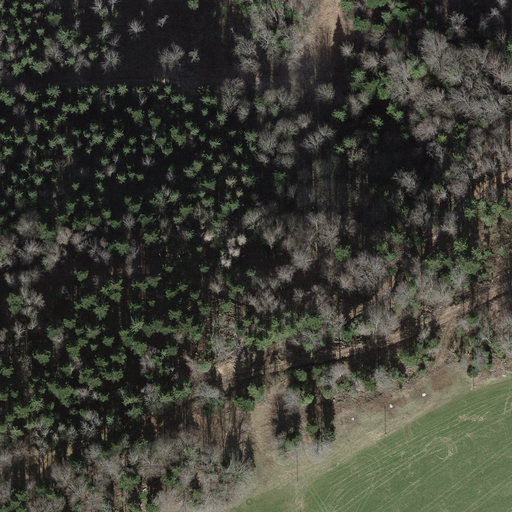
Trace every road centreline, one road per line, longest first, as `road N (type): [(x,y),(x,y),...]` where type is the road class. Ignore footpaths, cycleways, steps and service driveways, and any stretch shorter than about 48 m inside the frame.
road 1 (track): [(511,169),(456,208),(366,305),(220,370),(223,380),(129,425),(0,479)]
road 2 (track): [(0,89),(122,81),(268,86),(331,46),(331,0)]
road 3 (track): [(223,380),(397,338),(511,286)]
road 4 (track): [(0,278),(202,263),(298,269)]
